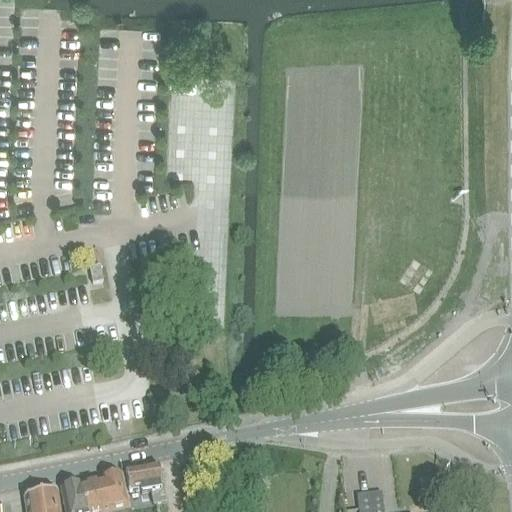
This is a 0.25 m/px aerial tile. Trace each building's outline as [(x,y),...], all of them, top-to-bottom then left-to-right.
[(0,31),(0,41),(0,46),(12,47),(13,32),(0,31)] [(103,283),(100,267),(90,269),(93,285),(103,283)] [(166,504),(162,486),(159,468),(125,474),(129,492),(141,490),(141,496),(151,495),(153,507),(166,504)] [(102,482),(108,511),(129,511),(122,477),(119,478),(117,476),(110,478),(109,481),(102,482)] [(108,511),(102,482),(94,484),(92,482),(85,484),(84,486),(81,487),(86,511),(108,511)] [(86,511),(81,487),(74,489),(72,487),(65,489),(64,491),(61,492),(65,511),(86,511)] [(26,511),(59,511),(57,493),(25,499),(26,511)] [(383,511),(382,494),(357,497),(358,511),(383,511)]
